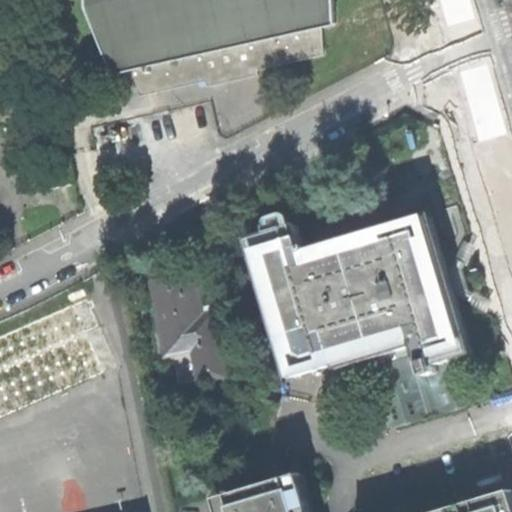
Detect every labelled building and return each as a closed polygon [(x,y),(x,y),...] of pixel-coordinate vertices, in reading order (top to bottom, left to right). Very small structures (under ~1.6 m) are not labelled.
[(140,87),(143,95),(209,80),(212,86),(261,75),(261,69),(326,54),(325,27),(336,24),(334,0),(92,0),(93,8),(119,72),(133,69),(136,77),(136,78),(139,86),(140,87)] [(45,190),(79,183),(73,155),(54,159),(54,161),(40,164),(45,190)] [(255,238),(297,378),(358,359),(366,386),(376,383),(390,431),(479,405),(465,357),(471,355),(454,295),(459,293),(455,281),(453,273),(448,274),(431,215),(314,250),(312,245),(306,247),(299,224),(255,238)] [(180,385),(224,375),(213,316),(203,317),(194,269),(169,274),(153,278),(171,366),(176,365),(180,385)] [(87,296),(0,334),(0,419),(118,367),(87,296)] [(250,397),(241,438),(270,444),(275,419),(266,417),(269,401),(250,397)] [(279,403),(269,401),(266,417),(275,419),(279,403)] [(33,461),(42,485),(89,467),(80,442),(33,461)] [(219,496),(223,511),(511,511),(511,489),(435,511),(315,511),(303,471),(219,496)]
